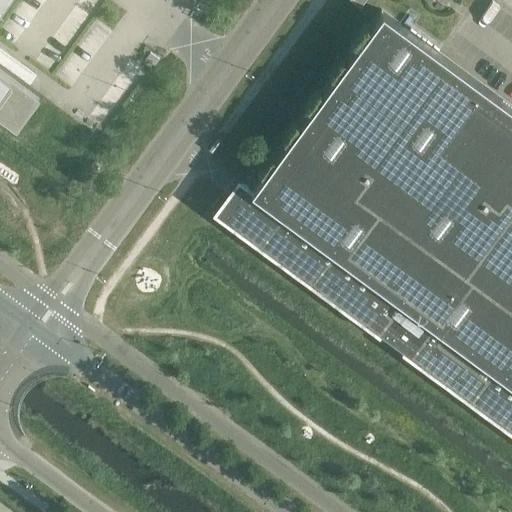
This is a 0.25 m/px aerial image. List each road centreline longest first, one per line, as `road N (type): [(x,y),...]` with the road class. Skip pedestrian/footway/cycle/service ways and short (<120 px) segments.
road 1 (unclassified): [(41,332),(281,0)]
road 2 (tertiary): [(281,511),(41,332)]
